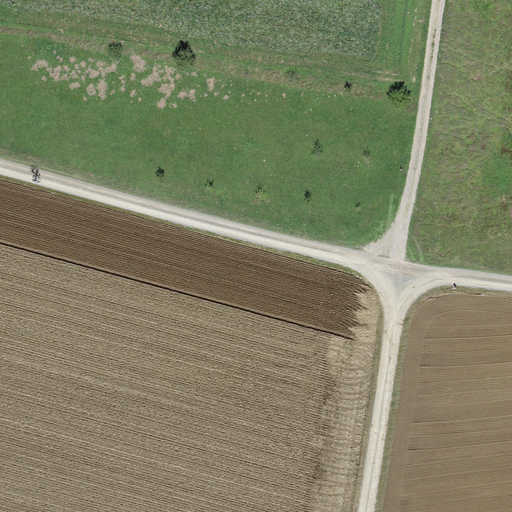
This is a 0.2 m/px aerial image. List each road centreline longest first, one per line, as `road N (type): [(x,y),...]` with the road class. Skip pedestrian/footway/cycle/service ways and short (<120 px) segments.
road 1 (track): [(0,170),(406,277),(511,288)]
road 2 (track): [(375,511),(444,0)]
